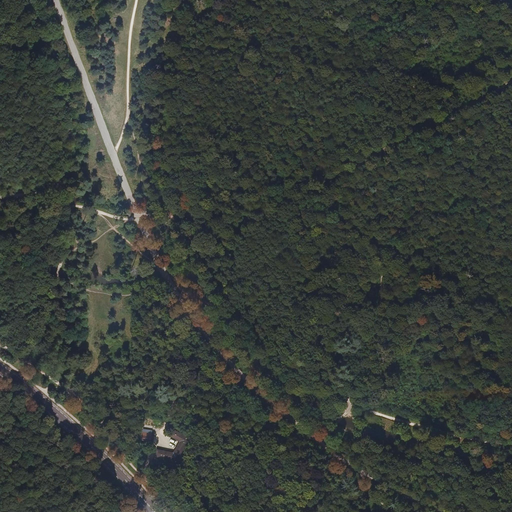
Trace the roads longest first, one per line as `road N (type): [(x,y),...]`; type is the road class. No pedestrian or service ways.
road 1 (track): [(511,80),(236,227)]
road 2 (unknown): [(172,511),(78,397),(0,337)]
road 3 (track): [(135,0),(124,132),(171,215)]
road 4 (tertiary): [(155,511),(0,369)]
